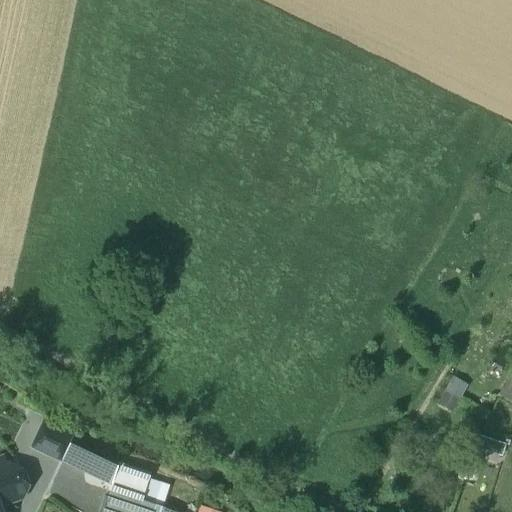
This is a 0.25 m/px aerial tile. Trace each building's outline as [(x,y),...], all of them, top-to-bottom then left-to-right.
[(511,381),(509,380),(500,396),(511,401),(511,407),(511,410),(511,381)] [(456,412),(461,396),(446,391),(441,407),(456,412)] [(72,437),(43,423),(31,448),(60,462),(69,443),(72,437)] [(69,443),(60,462),(107,484),(116,466),(69,443)] [(0,511),(0,505),(21,498),(26,487),(21,473),(6,466),(0,468),(0,511)] [(150,476),(118,466),(110,492),(142,503),(149,480),(150,476)] [(162,485),(149,480),(142,503),(154,507),(162,485)] [(142,503),(110,492),(103,511),(152,511),(154,507),(142,503)]
